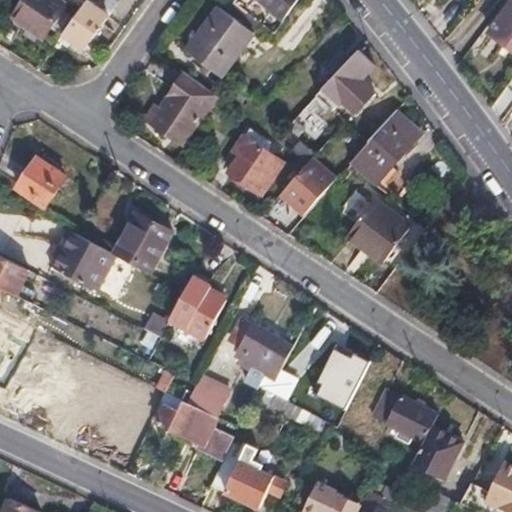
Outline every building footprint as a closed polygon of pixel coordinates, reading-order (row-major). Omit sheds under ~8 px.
[(26,0),(14,17),(29,28),(40,36),(44,39),(53,26),(65,10),(69,4),(63,0),(26,0)] [(89,0),(66,33),(85,47),(108,16),(119,0),(89,0)] [(259,0),(283,19),(296,0),(259,0)] [(511,2),(491,33),(511,47),(511,2)] [(221,7),(188,50),(221,75),(253,32),(221,7)] [(65,10),(53,26),(60,30),(71,14),(65,10)] [(40,36),(29,28),(25,33),(36,41),(40,36)] [(311,120),(313,118),(310,115),(324,101),(333,109),(343,99),(356,111),(376,90),(363,78),(376,64),(361,50),(353,58),(337,76),(288,127),(297,135),(311,120)] [(337,76),(353,58),(344,50),(327,67),(337,76)] [(164,107),(154,123),(184,145),(206,113),(209,115),(222,97),(188,72),(164,107)] [(146,117),(154,123),(164,107),(157,103),(146,117)] [(370,143),(352,163),(376,184),(422,130),(399,109),(370,143)] [(243,153),(231,172),(263,192),(284,161),(245,136),(237,149),(243,153)] [(293,167),(300,173),(315,156),(317,153),(302,140),(294,150),(300,156),(293,167)] [(300,173),(282,193),(305,215),(339,178),(315,156),(300,173)] [(39,157),(20,186),(46,205),(66,176),(39,157)] [(376,199),(351,232),(386,259),(411,227),(376,199)] [(139,213),(117,252),(153,272),(174,233),(139,213)] [(77,231),(69,227),(50,263),(98,287),(117,252),(77,231)] [(0,285),(3,287),(19,295),(31,271),(0,255),(0,285)] [(186,290),(172,316),(206,334),(226,298),(209,289),(212,283),(195,274),(186,290)] [(45,308),(25,298),(22,306),(41,316),(45,308)] [(278,381),(295,346),(245,317),(230,340),(243,348),(238,357),(266,374),(278,381)] [(48,334),(19,320),(11,335),(40,349),(48,334)] [(347,407),(372,359),(339,341),(314,390),(347,407)] [(229,388),(203,375),(189,402),(215,414),(229,388)] [(289,399),(300,406),(311,385),(299,378),(289,399)] [(235,403),(249,410),(260,386),(246,379),(235,403)] [(432,430),(440,414),(389,388),(375,416),(402,429),(398,436),(412,443),(416,437),(426,442),(432,430)] [(321,430),(326,420),(300,406),(289,399),(278,394),(269,389),(264,399),(321,430)] [(224,460),(233,442),(241,427),(215,414),(189,402),(175,395),(170,404),(166,403),(158,421),(205,444),(203,450),(224,460)] [(426,442),(414,466),(445,482),(463,446),(432,430),(426,442)] [(224,460),(213,483),(262,506),(270,488),(281,493),(287,480),(253,463),(259,448),(249,443),(247,448),(233,442),(224,460)] [(511,462),(494,454),(482,479),(511,494),(511,462)] [(451,499),(461,504),(473,480),(464,475),(451,499)] [(388,484),(376,478),(370,489),(383,495),(388,484)] [(480,483),(475,493),(511,511),(511,494),(482,479),(480,483)] [(461,504),(469,507),(475,493),(480,483),(473,480),(461,504)] [(358,511),(360,510),(362,505),(318,482),(303,510),(306,511),(358,511)] [(388,484),(383,495),(398,502),(402,492),(388,484)] [(436,491),(426,511),(444,511),(451,499),(436,491)] [(42,511),(43,511),(11,497),(4,511),(42,511)]
